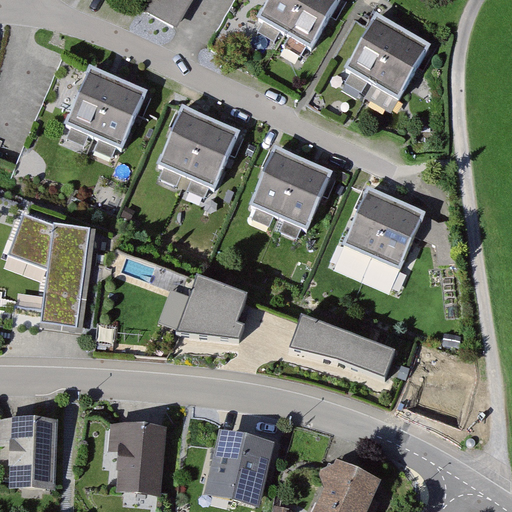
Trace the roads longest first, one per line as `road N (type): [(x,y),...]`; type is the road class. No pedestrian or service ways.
road 1 (track): [(487,495),(498,451),(496,394),(465,195),(458,72),(478,0)]
road 2 (residential): [(449,472),(349,425),(274,403),(71,378),(0,380)]
road 3 (residential): [(0,11),(48,13),(391,172)]
